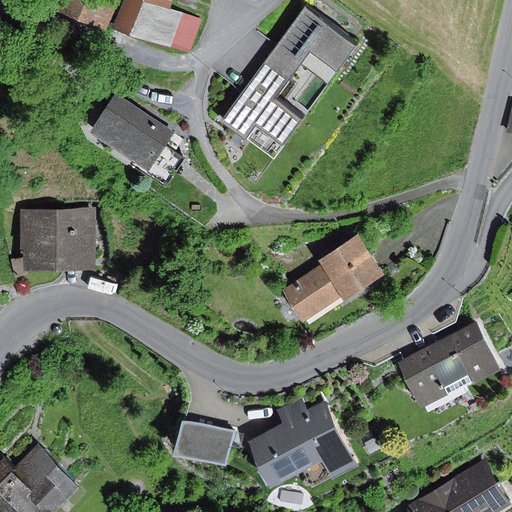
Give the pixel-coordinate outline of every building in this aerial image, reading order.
[(111,0),(54,0),(52,5),(103,24),(111,0)] [(170,0),(124,0),(116,27),(193,52),(202,22),(168,10),(170,0)] [(353,45),(303,7),(218,122),(242,140),(253,126),(278,144),(298,118),(272,99),(307,51),(334,70),(353,45)] [(170,136),(113,96),(86,133),(143,174),(170,136)] [(101,211),(26,210),(25,269),(100,270),(101,211)] [(321,268),(282,293),(304,327),(379,277),(353,237),(317,261),(321,268)] [(473,325),(396,363),(419,408),(495,369),(473,325)] [(288,429),(250,447),(267,483),(313,461),(324,482),(354,468),(324,406),(305,415),(298,399),(278,408),(288,429)] [(232,431),(178,419),(170,456),(224,468),(232,431)] [(0,501),(10,511),(52,511),(79,487),(34,441),(11,463),(5,456),(0,460),(0,501)] [(486,462),(398,511),(499,511),(511,505),(486,462)]
